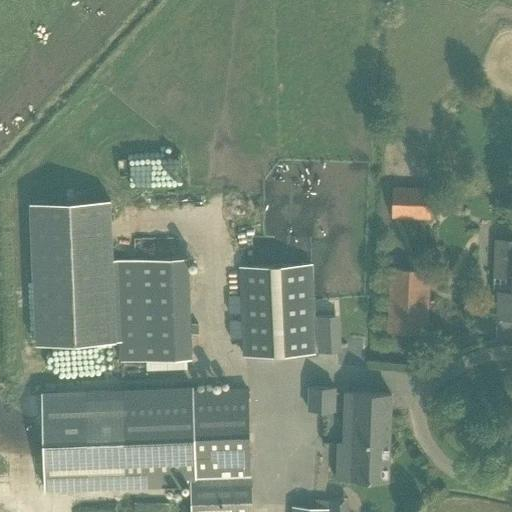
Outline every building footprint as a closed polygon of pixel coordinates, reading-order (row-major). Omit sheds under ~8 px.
[(394,188),(392,217),(429,218),(431,190),(394,188)] [(189,258),(115,261),(113,261),(110,199),(29,202),(35,344),(119,341),(120,362),(193,359),(189,258)] [(511,339),(511,241),(496,240),(493,291),(497,291),(495,339),(511,339)] [(240,267),(244,357),(315,354),(311,264),(240,267)] [(390,269),(388,313),(387,333),(429,335),(431,271),(390,269)] [(317,330),(334,329),(333,316),(316,317),(317,330)] [(334,411),(335,388),(309,387),(308,410),(334,411)] [(252,511),(248,388),(42,396),(45,488),(189,483),(190,511),(252,511)] [(346,393),(345,443),(338,443),(336,480),(388,481),(391,394),(346,393)] [(292,511),(327,511),(329,501),(315,501),(314,509),(292,507),(292,511)]
